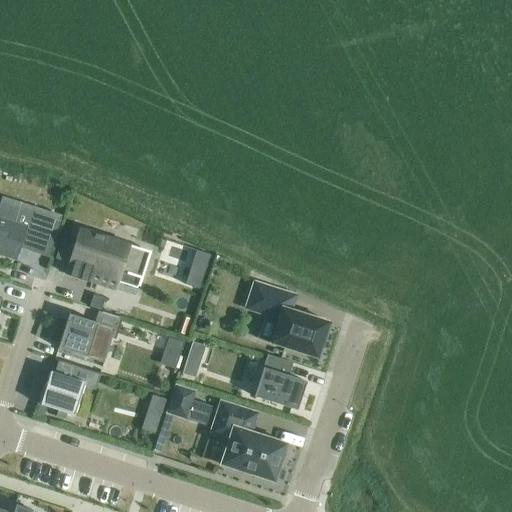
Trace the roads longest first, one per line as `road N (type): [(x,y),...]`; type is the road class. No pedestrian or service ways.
road 1 (residential): [(238,511),(0,434)]
road 2 (residential): [(300,511),(360,322)]
road 3 (residential): [(0,412),(39,291)]
